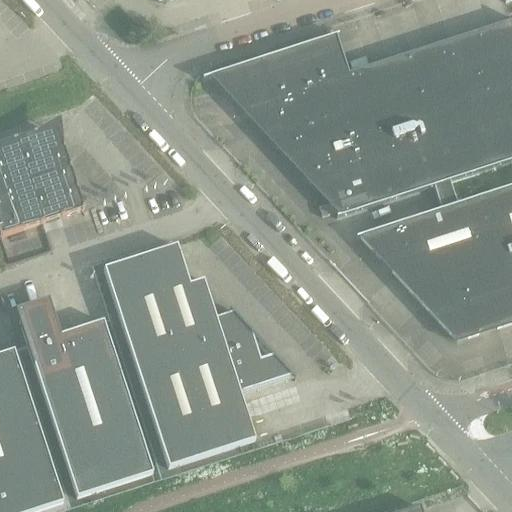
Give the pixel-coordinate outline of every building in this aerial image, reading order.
[(149,0),(153,3),(158,9),(185,0),(149,0)] [(511,164),(511,22),(511,21),(510,21),(511,27),(511,31),(498,36),(497,34),(496,35),(490,34),(450,47),(451,51),(436,56),(436,54),(434,55),(428,54),(388,67),(389,72),(375,76),(374,74),(373,75),(366,74),(349,79),(336,40),(338,39),(338,38),(257,64),(257,65),(220,77),(226,96),(227,96),(231,100),(231,102),(239,99),(244,116),(253,113),(259,131),(263,135),(264,137),(272,134),(277,148),(276,149),(277,151),(285,148),(291,166),(295,170),(296,171),(305,169),(309,183),(308,184),(309,185),(318,183),(323,201),(324,201),(328,205),(328,206),(337,204),(342,218),(336,220),(337,222),(511,164)] [(36,137),(36,136),(0,147),(0,241),(84,214),(63,150),(62,151),(60,144),(59,141),(56,138),(50,135),(46,134),(42,135),(36,137)] [(511,189),(356,241),(356,242),(360,241),(377,259),(378,260),(380,260),(380,261),(382,261),(383,260),(388,259),(389,259),(394,274),(393,274),(392,275),(451,338),(455,342),(456,343),(458,343),(460,343),(467,341),(478,338),(477,332),(477,331),(492,326),(492,327),(495,326),(497,332),(511,326),(511,189)] [(338,215),(335,206),(319,211),(322,220),(338,215)] [(230,312),(229,314),(232,317),(216,322),(204,284),(190,288),(177,249),(103,273),(168,472),(255,444),(240,397),(291,380),(294,384),(295,383),(273,358),(271,359),(272,360),(260,364),(252,338),(253,337),(230,312)] [(153,477),(103,325),(61,338),(49,302),(16,313),(77,501),(153,477)] [(0,511),(43,511),(63,506),(14,353),(0,358),(0,511)]
